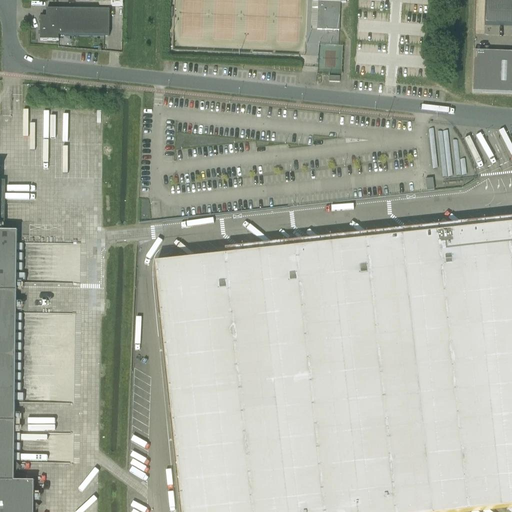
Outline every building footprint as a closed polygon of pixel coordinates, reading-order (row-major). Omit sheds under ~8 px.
[(339,31),(340,3),(346,3),(345,0),(312,0),(312,1),(316,2),(315,29),(339,31)] [(511,23),(511,0),(485,0),(485,23),(511,23)] [(60,40),(60,35),(110,35),(110,9),(47,9),(47,17),(41,16),(41,39),(60,40)] [(511,53),(474,52),(472,93),(511,94),(511,53)] [(200,136),(199,143),(222,145),(223,138),(200,136)] [(425,180),(427,192),(434,191),(432,180),(425,180)] [(511,511),(511,225),(155,264),(181,511),(511,511)] [(0,511),(33,511),(34,484),(14,483),(17,234),(0,233),(0,511)]
